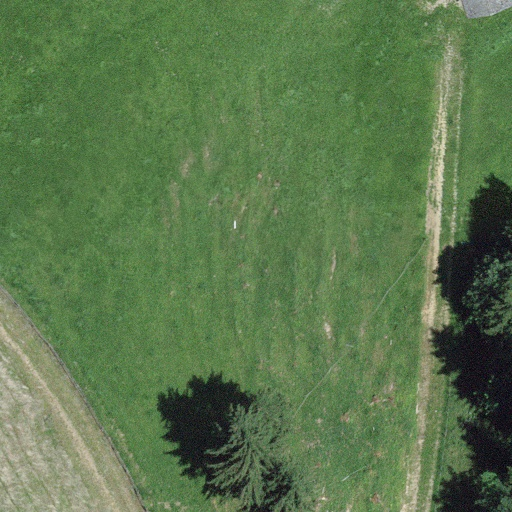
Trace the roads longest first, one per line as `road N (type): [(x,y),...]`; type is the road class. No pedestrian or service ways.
road 1 (track): [(421,511),(444,336),(459,81),(439,0)]
road 2 (track): [(127,511),(92,425),(0,306)]
